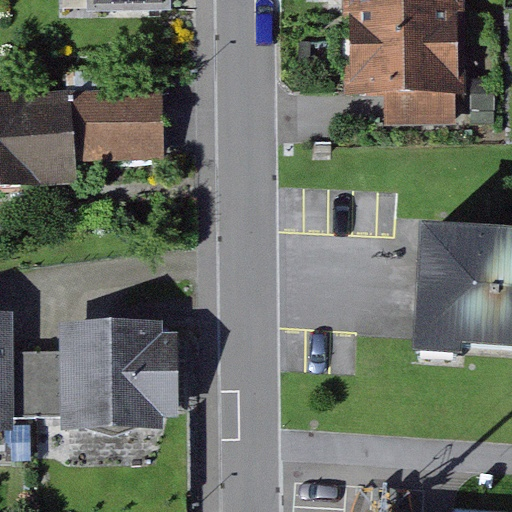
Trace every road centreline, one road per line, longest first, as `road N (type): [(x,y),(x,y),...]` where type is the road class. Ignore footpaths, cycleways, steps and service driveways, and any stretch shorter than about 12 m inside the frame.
road 1 (residential): [(249,0),(253,511)]
road 2 (unknown): [(208,261),(0,281)]
